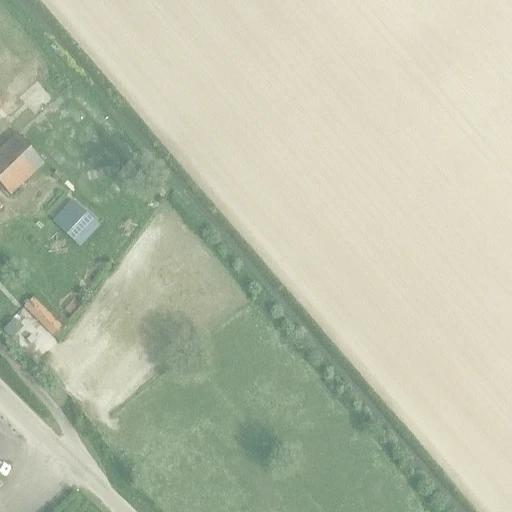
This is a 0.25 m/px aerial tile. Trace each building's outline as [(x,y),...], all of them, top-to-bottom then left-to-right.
[(0,150),(0,186),(9,195),(42,164),(16,136),(0,150)] [(77,160),(69,163),(77,180),(85,177),(77,160)] [(128,174),(120,180),(131,195),(139,189),(128,174)] [(99,226),(72,201),(52,222),(79,247),(99,226)] [(33,298),(24,306),(53,336),(62,328),(33,298)]
